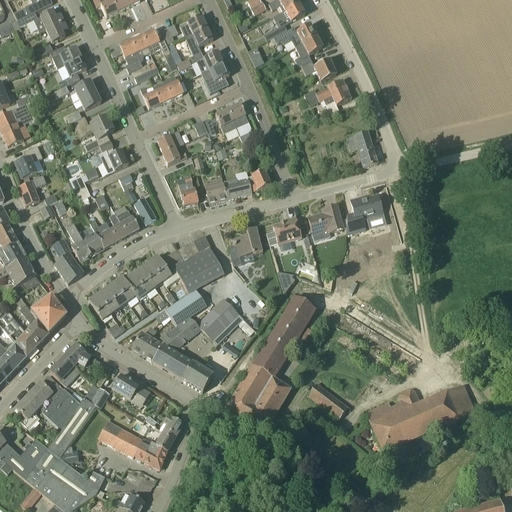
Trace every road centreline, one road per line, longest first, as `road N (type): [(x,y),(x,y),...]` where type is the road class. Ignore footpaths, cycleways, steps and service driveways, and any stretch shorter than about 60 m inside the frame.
road 1 (residential): [(377,511),(189,401)]
road 2 (residential): [(393,174),(378,113),(320,0)]
road 3 (track): [(393,174),(430,355)]
road 4 (residential): [(65,300),(0,171)]
road 5 (residential): [(189,401),(80,323)]
road 6 (residential): [(65,300),(137,245),(175,230)]
road 7 (residential): [(136,140),(248,88)]
road 8 (residential): [(175,230),(293,200)]
road 9 (residential): [(393,174),(511,144)]
road 10 (residential): [(293,200),(248,88)]
